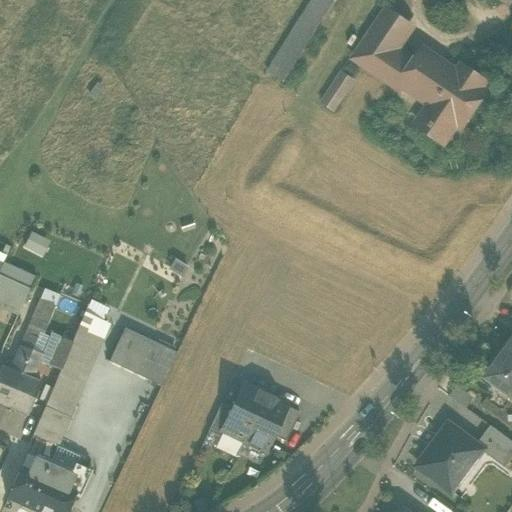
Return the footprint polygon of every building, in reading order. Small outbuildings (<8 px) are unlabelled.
[(312,0),(267,73),(284,83),(335,0),(312,0)] [(511,0),(496,0),(511,10),(511,0)] [(388,9),(374,31),(399,48),(402,49),(416,28),(388,9)] [(354,60),(379,77),(398,49),(399,48),(374,31),(354,60)] [(426,128),(445,141),(457,124),(458,125),(482,90),(480,89),(484,83),(462,67),(457,74),(423,51),(416,62),(398,49),(379,77),(399,90),(401,87),(427,104),(440,113),(435,120),(433,118),(426,128)] [(343,73),(321,105),(335,114),(357,82),(343,73)] [(415,121),(426,128),(433,118),(435,120),(440,113),(427,104),(415,121)] [(51,242),(30,233),(23,249),(43,258),(51,242)] [(188,268),(175,259),(168,270),(181,279),(188,268)] [(2,264),(0,269),(0,275),(28,289),(33,278),(2,264)] [(28,289),(0,275),(0,305),(18,314),(29,290),(28,289)] [(45,290),(41,299),(56,305),(60,296),(45,290)] [(41,299),(20,347),(30,352),(38,333),(43,335),(56,305),(41,299)] [(84,313),(102,322),(109,309),(90,300),(84,313)] [(0,305),(0,309),(17,317),(18,314),(0,305)] [(78,328),(72,343),(94,352),(106,324),(102,322),(84,313),(78,328)] [(68,324),(61,339),(72,343),(78,328),(68,324)] [(108,362),(161,387),(175,357),(123,332),(108,362)] [(43,335),(38,333),(30,352),(41,356),(49,338),(43,335)] [(50,355),(57,337),(51,334),(49,338),(41,356),(39,362),(46,365),(50,355)] [(60,371),(72,343),(61,339),(57,337),(50,355),(52,356),(48,366),(60,371)] [(73,405),(94,352),(72,343),(60,371),(49,395),(73,405)] [(484,407),(511,427),(511,344),(501,359),(499,357),(483,379),(496,389),(484,407)] [(0,404),(7,407),(30,352),(20,347),(9,371),(0,368),(0,367),(0,404)] [(41,356),(30,352),(7,407),(26,415),(40,384),(31,380),(39,362),(41,356)] [(287,405),(265,395),(243,385),(231,410),(221,431),(222,432),(243,442),(264,452),(272,436),(286,407),(287,405)] [(62,429),(73,405),(49,395),(39,419),(40,420),(62,429)] [(208,432),(220,438),(222,432),(221,431),(231,410),(220,405),(208,432)] [(272,436),(285,442),(298,413),(286,407),(272,436)] [(33,436),(53,444),(62,429),(40,420),(39,419),(32,435),(33,436)] [(417,468),(451,493),(482,452),(483,451),(476,446),(449,425),(417,468)] [(482,452),(505,468),(511,458),(511,442),(491,427),(476,446),(483,451),(482,452)] [(236,457),(237,455),(243,442),(222,432),(220,438),(216,447),(236,457)] [(264,452),(243,442),(237,455),(258,465),(264,452)] [(57,447),(48,467),(69,476),(74,466),(78,456),(57,447)] [(6,499),(30,510),(48,467),(34,460),(29,473),(19,469),(6,499)] [(69,476),(48,467),(30,510),(35,511),(65,511),(74,493),(77,495),(87,471),(74,466),(69,476)]
